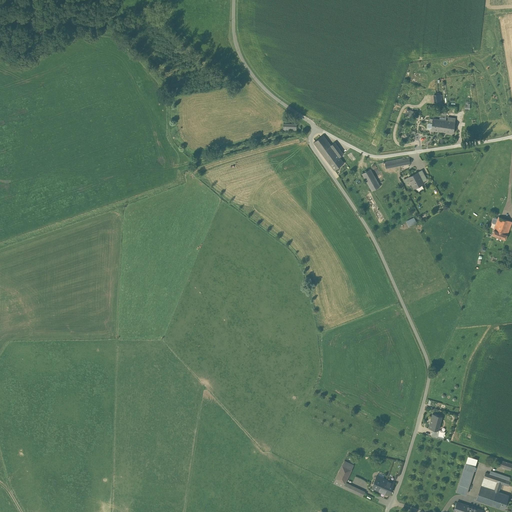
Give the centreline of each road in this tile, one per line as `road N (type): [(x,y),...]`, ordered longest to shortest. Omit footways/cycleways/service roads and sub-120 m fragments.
road 1 (unclassified): [(316,127),(310,142),(378,248),(428,365),(386,511)]
road 2 (unclassified): [(511,136),(375,157),(316,127)]
road 3 (unclassified): [(316,127),(245,65),(233,0)]
road 4 (track): [(182,163),(280,135),(310,140)]
